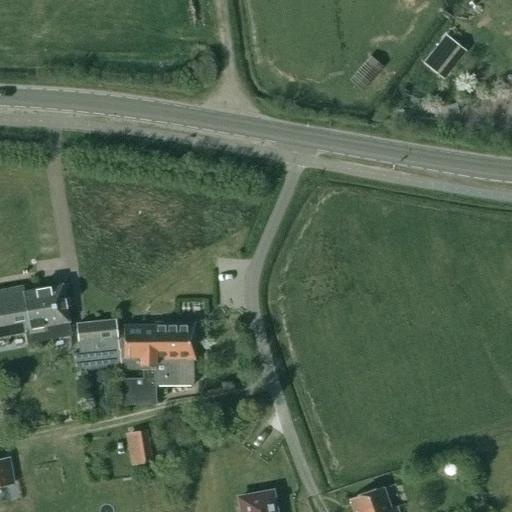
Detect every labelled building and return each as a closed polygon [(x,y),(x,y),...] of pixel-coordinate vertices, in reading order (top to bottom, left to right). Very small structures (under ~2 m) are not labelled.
[(448,38),(426,65),(443,78),(464,51),(448,38)] [(23,286),(0,290),(0,337),(25,333),(27,343),(70,335),(68,322),(62,285),(24,291),(23,286)] [(118,366),(119,340),(116,340),(115,321),(77,325),(79,354),(72,355),(74,371),(118,366)] [(119,340),(118,366),(120,366),(120,370),(142,370),(142,379),(120,379),(120,405),(156,405),(156,386),(193,386),(193,361),(196,361),(196,323),(154,323),(154,326),(123,326),(124,339),(119,340)] [(145,465),(139,433),(125,436),(131,467),(145,465)] [(7,458),(0,459),(0,486),(12,484),(7,458)] [(350,499),(354,511),(352,511),(399,511),(397,505),(390,508),(383,488),(350,499)] [(274,511),(272,493),(239,499),(241,511),(274,511)]
